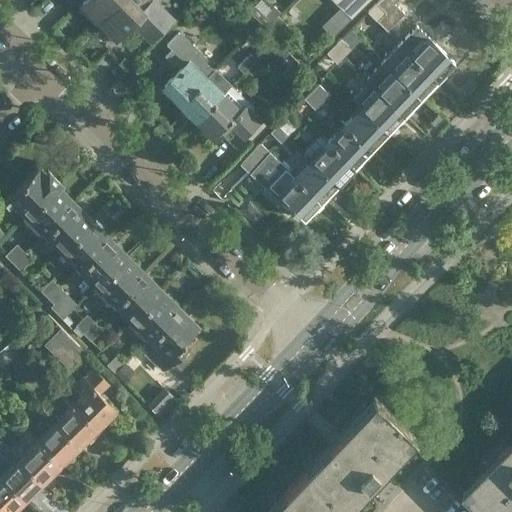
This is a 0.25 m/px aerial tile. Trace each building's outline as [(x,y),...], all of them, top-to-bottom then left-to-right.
[(99,19),(118,0),(82,0),(81,1),(99,19)] [(144,0),(141,3),(137,0),(118,0),(99,19),(115,36),(126,25),(128,28),(135,24),(150,40),(169,21),(172,24),(183,14),(174,5),(164,15),(149,0),(144,0)] [(272,7),(265,0),(257,0),(248,10),(265,27),(269,23),(278,15),(281,12),(274,5),(272,7)] [(332,0),(351,18),(368,1),(369,0),(332,0)] [(378,0),(375,3),(385,12),(396,1),(396,0),(378,0)] [(377,20),(385,12),(375,3),(367,11),(377,20)] [(278,15),(269,23),(284,38),(293,29),(278,15)] [(214,70),(206,62),(207,57),(180,30),(167,44),(172,49),(165,55),(174,64),(176,62),(182,67),(164,85),(182,103),(210,76),(208,75),(214,70)] [(411,54),(436,79),(453,61),(448,55),(428,36),(411,54)] [(333,44),(344,55),(351,48),(341,37),(333,44)] [(337,62),(344,55),(333,44),(326,52),(337,62)] [(394,71),(420,96),(436,79),(411,54),(394,71)] [(404,113),(420,96),(394,71),(378,88),(404,113)] [(224,91),(210,76),(182,103),(198,119),(225,92),(224,91)] [(311,91),(322,101),(329,93),(319,83),(311,91)] [(225,92),(198,119),(214,135),(232,117),(237,123),(235,125),(244,134),(259,118),(251,110),(254,107),(231,84),(224,91),(225,92)] [(387,130),(404,113),(378,88),(361,105),(387,130)] [(314,108),(322,101),(311,91),(304,98),(314,108)] [(370,147),(387,130),(361,105),(344,123),(370,147)] [(288,135),(293,130),(295,128),(285,117),(277,125),(288,135)] [(354,165),(370,147),(344,123),(328,140),(354,165)] [(281,142),(288,135),(277,125),(271,131),(281,142)] [(337,182),(354,165),(328,140),(311,157),(337,182)] [(269,151),(260,142),(240,162),(250,172),(269,151)] [(321,199),(337,182),(311,157),(302,167),(295,174),(294,174),(321,199)] [(25,216),(60,181),(46,167),(43,170),(38,164),(2,200),(11,209),(14,205),(25,216)] [(321,199),(294,174),(291,171),(286,166),(264,189),(274,199),(279,194),(298,212),(304,217),(321,199)] [(62,183),(60,181),(25,216),(42,233),(75,201),(60,186),(62,183)] [(92,218),(75,201),(42,233),(60,251),(92,218)] [(92,218),(60,251),(78,268),(110,236),(92,218)] [(110,236),(78,268),(95,286),(127,254),(110,236)] [(13,263),(25,251),(17,243),(5,255),(13,263)] [(25,251),(13,263),(20,270),(32,258),(25,251)] [(127,254),(95,286),(114,305),(146,272),(127,254)] [(146,272),(114,305),(131,322),(163,290),(146,272)] [(48,298),(60,286),(52,278),(40,290),(48,298)] [(60,286),(48,298),(55,306),(60,301),(67,294),(60,286)] [(163,290),(131,322),(148,339),(180,307),(163,290)] [(70,311),(60,301),(55,306),(65,316),(70,311)] [(180,307),(148,339),(154,345),(145,354),(162,371),(189,345),(183,339),(198,325),(180,307)] [(83,333),(95,321),(87,313),(75,325),(83,333)] [(95,321),(83,333),(90,341),(102,329),(95,321)] [(61,327),(44,343),(69,368),(86,351),(61,327)] [(0,364),(0,365),(9,357),(19,349),(11,340),(0,349),(0,364)] [(115,373),(115,372),(125,363),(127,361),(118,352),(106,364),(115,373)] [(125,363),(115,372),(124,381),(134,372),(125,363)] [(83,376),(82,374),(72,384),(80,393),(71,402),(98,430),(117,412),(116,411),(99,394),(109,384),(93,367),(83,376)] [(341,511),(415,435),(374,396),(263,511),(341,511)] [(98,430),(71,402),(53,420),(80,448),(98,430)] [(35,437),(62,465),(80,448),(53,420),(35,437)] [(35,437),(19,421),(12,428),(21,437),(12,445),(13,445),(10,448),(17,455),(18,456),(44,483),(62,465),(35,437)] [(17,455),(10,448),(1,439),(0,439),(0,452),(9,462),(0,471),(0,473),(26,500),(44,483),(18,456),(17,455)] [(511,511),(511,443),(465,491),(486,511),(511,511)] [(0,510),(1,511),(14,511),(26,500),(0,473),(0,510)]
